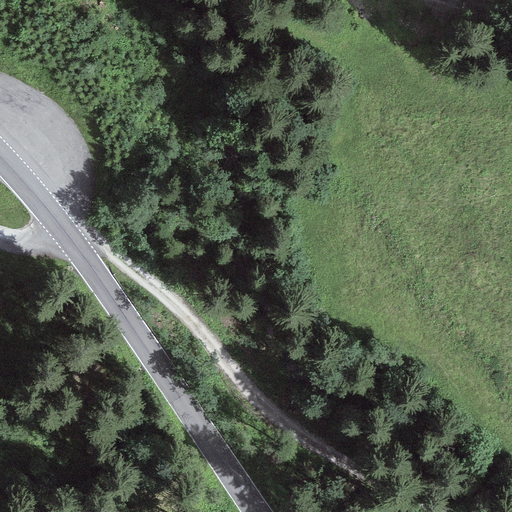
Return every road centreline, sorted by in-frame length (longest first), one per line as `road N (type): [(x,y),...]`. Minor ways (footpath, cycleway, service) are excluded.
road 1 (track): [(55,223),(96,234),(327,457),(433,511)]
road 2 (tertiary): [(0,157),(144,343),(257,511)]
